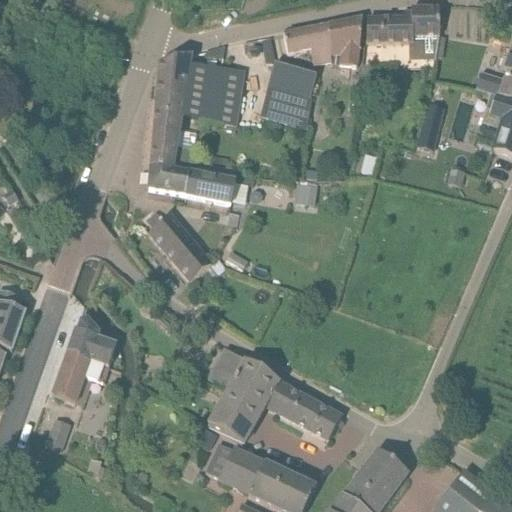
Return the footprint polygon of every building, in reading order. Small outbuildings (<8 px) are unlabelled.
[(436,12),(410,12),(410,22),(365,23),(365,47),(420,46),(420,58),(426,64),(434,63),(438,40),(436,12)] [(347,55),(344,69),(349,70),(356,71),(358,53),(357,53),(360,23),(327,29),(335,57),(347,55)] [(328,67),(332,67),(331,60),(339,59),(339,68),(344,69),(347,55),(335,57),(327,29),(282,39),(286,61),(309,56),(311,70),(328,67)] [(260,43),(260,44),(265,69),(273,67),(269,41),(260,43)] [(204,55),(204,66),(222,67),(223,50),(204,55)] [(158,70),(154,117),(150,170),(188,176),(189,165),(191,153),(176,151),(181,123),(234,131),(242,75),(189,70),(191,58),(159,68),(158,69),(158,70)] [(511,105),(511,59),(506,58),(502,71),(511,73),(511,86),(503,84),(498,101),(511,105)] [(309,102),(315,80),(273,68),(265,91),(309,102)] [(356,90),(349,89),(347,100),(354,101),(356,90)] [(495,137),(490,153),(511,160),(511,105),(498,101),(495,100),(484,133),(495,137)] [(427,110),(419,141),(433,144),(441,113),(427,110)] [(365,158),(361,176),(371,178),(376,161),(365,158)] [(209,159),(207,168),(224,171),(225,162),(209,159)] [(189,165),(188,176),(183,200),(183,203),(227,211),(234,173),(224,171),(207,168),(189,165)] [(188,176),(150,170),(148,194),(183,200),(188,176)] [(302,182),(316,184),(317,175),(304,173),(302,182)] [(463,176),(450,173),(446,189),(460,192),(463,176)] [(317,208),(320,186),(299,183),(296,205),(317,208)] [(16,203),(11,194),(3,199),(8,208),(16,203)] [(145,226),(152,234),(163,225),(155,217),(154,218),(145,226)] [(169,220),(163,225),(152,234),(148,237),(190,285),(211,267),(204,259),(169,220)] [(239,276),(245,265),(230,255),(223,267),(239,276)] [(217,263),(210,270),(218,279),(225,273),(217,263)] [(0,352),(6,354),(10,356),(24,316),(15,313),(19,301),(0,294),(0,352)] [(109,346),(97,341),(98,336),(86,323),(79,324),(76,334),(75,334),(67,357),(108,371),(114,356),(109,346)] [(225,395),(206,428),(206,429),(241,451),(278,388),(222,352),(205,382),(225,395)] [(74,409),(84,382),(102,389),(108,371),(67,357),(51,401),(74,409)] [(341,422),(278,388),(241,451),(242,452),(266,411),(328,444),(341,422)] [(43,450),(60,457),(70,429),(53,423),(43,450)] [(207,454),(217,440),(205,433),(196,447),(207,454)] [(219,447),(206,476),(276,511),(305,511),(315,493),(219,447)] [(380,511),(407,477),(377,455),(334,511),(380,511)] [(91,475),(91,479),(100,483),(103,471),(98,469),(100,464),(89,461),(86,473),(91,475)] [(510,511),(463,474),(433,511),(510,511)]
